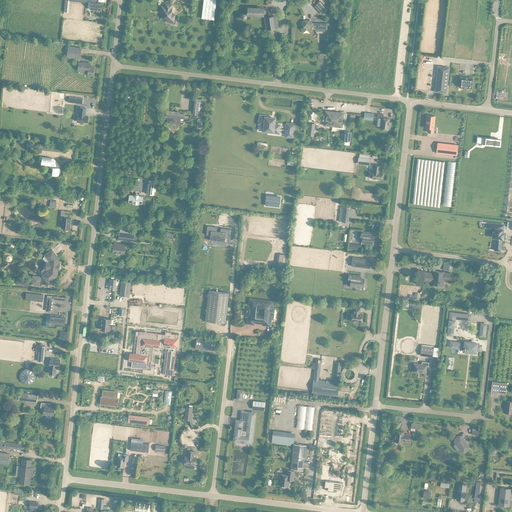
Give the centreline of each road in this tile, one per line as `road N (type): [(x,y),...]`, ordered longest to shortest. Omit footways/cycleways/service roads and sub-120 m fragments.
road 1 (residential): [(66,481),(113,68)]
road 2 (residential): [(376,408),(411,103)]
road 3 (residential): [(411,103),(113,68)]
road 4 (residential): [(492,324),(477,417),(376,408)]
road 5 (track): [(432,361),(418,356),(411,311),(399,312),(390,397),(427,396)]
road 6 (residential): [(213,498),(230,342)]
road 7 (residential): [(213,498),(66,481)]
